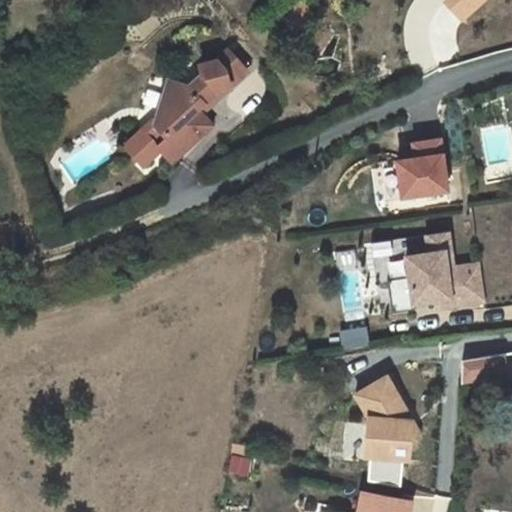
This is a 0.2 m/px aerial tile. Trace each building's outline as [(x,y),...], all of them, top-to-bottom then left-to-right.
[(303,2),(281,24),(292,36),(315,14),(303,2)] [(181,87),(169,85),(156,127),(161,133),(166,140),(157,147),(166,158),(171,164),(212,129),(202,116),(199,112),(220,94),(223,99),(249,76),(232,54),(206,76),(201,71),(181,87)] [(202,116),(223,99),(220,94),(199,112),(202,116)] [(166,140),(161,133),(141,150),(155,167),(166,158),(157,147),(166,140)] [(443,195),(441,136),(405,137),(406,154),(388,155),(390,197),(443,195)] [(453,226),(396,226),(400,242),(376,248),(390,308),(409,304),(416,319),(496,308),(489,254),(465,257),(453,226)] [(395,370),(363,386),(376,410),(373,433),(378,434),(376,451),(414,456),(416,433),(417,431),(412,430),(414,407),(395,370)] [(425,428),(414,407),(412,430),(417,431),(416,433),(425,428)] [(413,511),(417,496),(367,486),(361,511),(413,511)]
